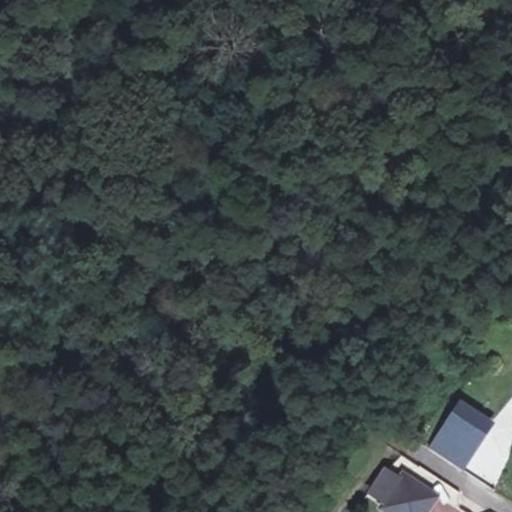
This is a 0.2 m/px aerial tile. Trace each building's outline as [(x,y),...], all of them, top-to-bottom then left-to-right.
[(483,429),(448,406),(436,426),(470,448),(483,429)] [(436,426),(425,442),(459,465),(470,448),(436,426)] [(459,465),(425,442),(418,454),(452,476),(459,465)] [(421,511),(430,499),(395,478),(375,509),(380,511),(421,511)] [(452,511),(440,503),(432,511),(452,511)]
